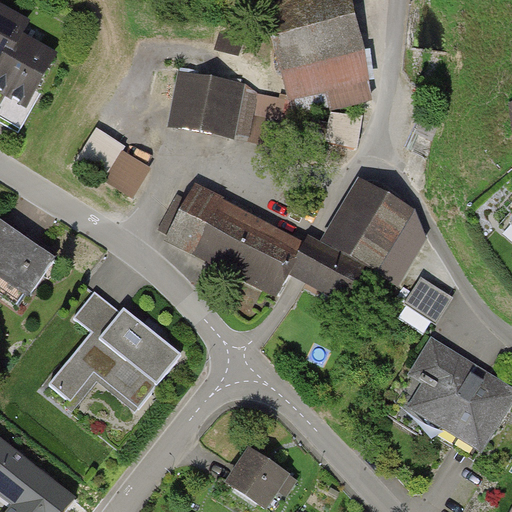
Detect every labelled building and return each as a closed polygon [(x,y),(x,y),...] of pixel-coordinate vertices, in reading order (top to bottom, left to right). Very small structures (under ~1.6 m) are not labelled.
[(289,98),(294,118),(300,116),(330,109),(332,116),(375,106),(369,86),(366,54),(349,0),(315,0),(268,12),(289,98)] [(0,74),(21,37),(30,20),(0,3),(0,74)] [(28,115),(59,58),(21,37),(0,74),(0,113),(6,103),(28,115)] [(178,76),(168,133),(236,144),(237,139),(244,95),(245,88),(178,76)] [(280,99),(244,95),(237,139),(250,142),(249,146),(297,155),(301,133),(296,132),(300,116),(294,118),(289,98),(281,96),(280,99)] [(364,120),(332,116),(326,143),(358,154),(364,120)] [(326,135),(328,124),(314,121),(312,132),(326,135)] [(75,168),(134,204),(153,172),(124,154),(127,150),(97,132),(75,168)] [(360,181),(322,246),(378,279),(416,213),(360,181)] [(295,252),(297,249),(222,209),(226,202),(195,185),(188,199),(179,194),(158,233),(168,239),(165,245),(278,307),(292,281),(298,285),(345,310),(363,276),(322,254),(317,264),(309,259),(295,252)] [(416,213),(378,279),(399,291),(429,244),(416,213)] [(1,226),(0,227),(0,298),(22,314),(56,264),(1,226)] [(454,301),(422,281),(405,308),(437,329),(454,301)] [(136,417),(183,360),(125,314),(122,317),(95,296),(75,321),(92,335),(49,389),(69,405),(65,411),(73,417),(98,386),(136,417)] [(438,441),(474,463),(479,455),(483,458),(511,412),(511,387),(432,338),(407,378),(422,387),(415,398),(405,392),(388,419),(434,448),(438,441)] [(70,511),(77,503),(0,441),(0,500),(13,511),(12,511),(70,511)] [(250,452),(226,489),(262,511),(269,511),(280,497),(287,502),(299,484),(250,452)]
